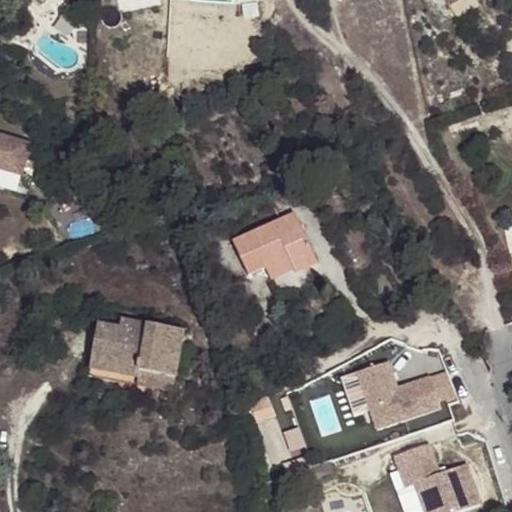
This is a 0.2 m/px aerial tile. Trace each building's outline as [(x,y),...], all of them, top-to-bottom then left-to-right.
[(457,0),(445,7),(448,13),(473,0),(457,0)] [(87,21),(71,9),(63,21),(78,32),(87,21)] [(0,177),(21,184),(31,154),(0,143),(0,177)] [(42,183),(45,197),(59,194),(56,181),(42,183)] [(283,264),(288,274),(291,280),(313,269),(288,217),(227,247),(243,282),(260,274),(283,264)] [(266,285),(288,274),(283,264),(260,274),(266,285)] [(135,375),(172,383),(181,337),(116,322),(115,331),(94,326),(85,374),(133,383),(135,375)] [(388,359),(358,370),(372,407),(379,425),(442,402),(431,373),(397,385),(388,359)] [(372,407),(358,370),(342,376),(355,413),(372,407)] [(168,397),(172,383),(135,375),(133,383),(131,391),(168,397)] [(428,441),(394,454),(406,484),(415,481),(426,511),(450,511),(480,501),(466,461),(439,471),(428,441)]
